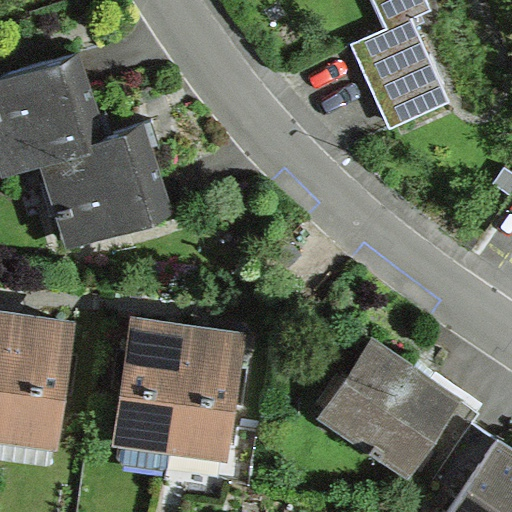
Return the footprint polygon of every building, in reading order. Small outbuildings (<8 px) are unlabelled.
[(374,0),(389,30),(411,20),(434,9),(429,0),(374,0)] [(449,103),(411,20),(389,30),(355,46),(392,128),(449,103)] [(106,140),(77,53),(0,78),(0,157),(6,174),(41,162),(106,140)] [(172,215),(142,128),(106,140),(41,162),(71,249),(172,215)] [(0,316),(0,442),(4,443),(20,318),(0,316)] [(135,317),(120,442),(175,448),(190,323),(135,317)] [(20,318),(4,443),(59,450),(74,325),(20,318)] [(190,323),(175,448),(229,455),(245,330),(190,323)] [(464,397),(377,339),(327,415),(411,471),(441,427),(464,442),(478,420),(480,416),(460,403),(464,397)] [(511,511),(511,443),(478,420),(464,442),(449,466),(471,481),(450,511),(511,511)]
